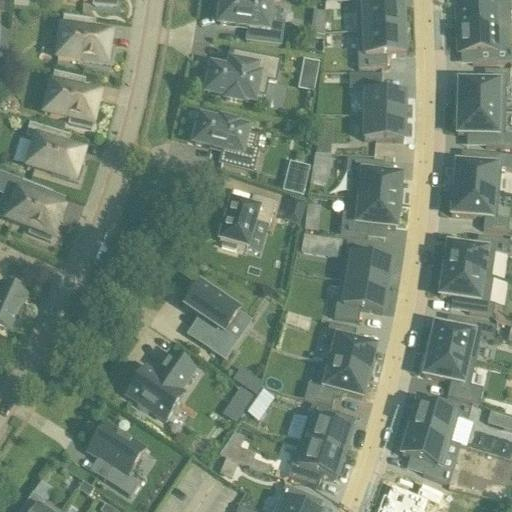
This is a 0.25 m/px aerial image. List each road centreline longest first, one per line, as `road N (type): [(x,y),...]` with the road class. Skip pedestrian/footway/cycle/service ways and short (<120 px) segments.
road 1 (residential): [(418,0),(425,82),(408,286),(389,386),(349,511)]
road 2 (residential): [(73,283),(105,207),(155,0)]
road 3 (residential): [(0,415),(73,283)]
